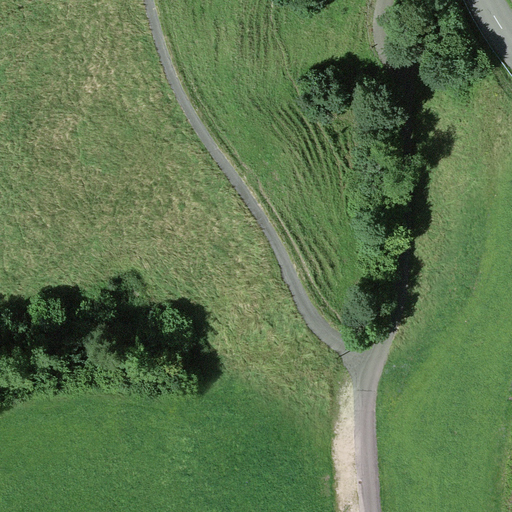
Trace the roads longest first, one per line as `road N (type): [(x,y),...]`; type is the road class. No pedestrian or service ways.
road 1 (track): [(146,0),(177,95),(270,236),(303,305),(349,348),(371,355)]
road 2 (track): [(371,355),(396,323),(409,242),(405,81)]
road 3 (unclassified): [(384,0),(385,47),(405,81),(449,0)]
road 4 (track): [(371,355),(366,433),(374,511)]
